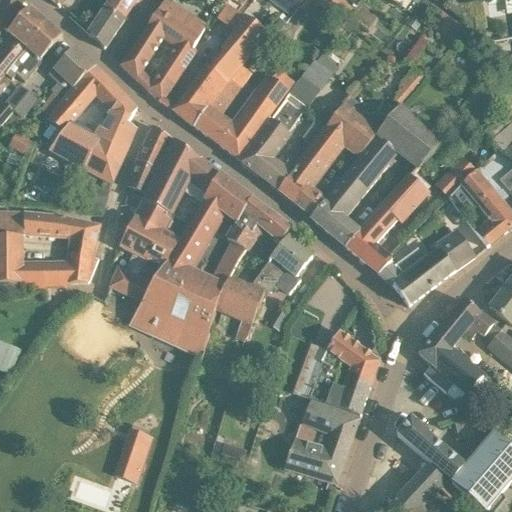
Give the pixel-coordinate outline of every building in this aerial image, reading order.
[(0,32),(24,0),(4,0),(0,5),(0,32)] [(64,0),(48,0),(58,9),(64,0)] [(114,0),(107,11),(124,22),(124,21),(124,22),(137,0),(114,0)] [(158,15),(135,49),(122,69),(137,83),(148,93),(161,105),(162,104),(161,104),(163,101),(185,69),(194,53),(192,52),(206,27),(204,26),(213,11),(194,0),(190,0),(183,12),(166,2),(158,15)] [(313,3),(309,0),(308,0),(302,8),(300,10),(304,13),(313,3)] [(407,0),(393,0),(393,1),(404,11),(411,3),(407,0)] [(407,0),(411,3),(404,11),(411,15),(417,8),(418,9),(424,1),(422,0),(407,0)] [(353,10),(342,2),(329,20),(340,28),(353,10)] [(234,35),(207,70),(175,114),(174,113),(174,114),(195,131),(222,94),(226,89),(227,89),(231,84),(268,37),(227,5),(216,21),(234,35)] [(487,40),(486,30),(476,31),(475,19),(462,20),(461,7),(447,9),(450,11),(455,15),(464,22),(487,40)] [(9,35),(15,40),(0,57),(0,79),(4,75),(5,76),(8,73),(26,54),(49,27),(29,10),(9,35)] [(107,11),(90,38),(104,52),(124,22),(107,11)] [(442,16),(439,29),(435,37),(449,47),(454,41),(462,31),(442,16)] [(276,40),(286,26),(279,22),(270,35),(276,40)] [(41,63),(62,39),(49,27),(26,54),(8,73),(5,76),(11,81),(16,76),(25,84),(42,64),(41,63)] [(50,77),(58,85),(51,94),(52,95),(40,112),(48,119),(45,124),(49,127),(51,123),(50,122),(61,106),(73,92),(83,82),(84,82),(97,72),(75,51),(50,77)] [(483,62),(477,62),(474,67),(475,72),(481,75),(486,73),(488,70),(487,65),(483,62)] [(425,79),(413,68),(398,86),(402,90),(393,102),(400,108),(425,79)] [(511,68),(511,69),(484,97),(504,117),(511,108),(511,68)] [(127,152),(135,131),(127,126),(137,112),(122,97),(108,83),(97,72),(84,82),(83,82),(73,92),(61,106),(50,122),(51,123),(49,127),(41,138),(54,146),(49,153),(85,173),(102,143),(127,152)] [(240,166),(257,179),(270,187),(270,186),(271,187),(285,169),(271,159),(320,93),(302,81),(273,119),(274,119),(240,166)] [(239,163),(240,162),(289,94),(272,82),(235,131),(222,149),(221,148),(220,150),(239,163)] [(222,94),(195,131),(220,150),(221,148),(222,149),(235,131),(219,120),(240,90),(231,84),(227,89),(226,89),(222,94)] [(37,104),(20,89),(0,111),(0,129),(14,114),(22,121),(37,104)] [(279,195),(296,208),(312,221),(328,202),(310,189),(343,143),(361,157),(377,138),(379,135),(359,121),(365,113),(350,100),(335,120),(334,119),(324,132),(312,148),(313,149),(307,158),(294,175),(279,195)] [(312,221),(311,222),(332,240),(344,250),(345,248),(346,249),(358,234),(340,220),(378,171),(381,173),(387,166),(383,163),(392,152),(417,172),(419,172),(444,145),(399,110),(379,135),(377,138),(378,139),(328,202),(312,221)] [(323,111),(314,124),(324,132),(334,119),(323,111)] [(511,166),(511,149),(507,144),(511,139),(511,132),(509,130),(511,126),(511,124),(504,117),(484,136),(511,166)] [(154,130),(138,164),(156,173),(171,142),(154,130)] [(9,149),(25,158),(32,145),(16,136),(9,149)] [(136,222),(148,227),(176,170),(188,154),(175,144),(136,222)] [(302,154),(307,158),(313,149),(312,148),(305,144),(303,146),(302,154)] [(190,183),(208,196),(218,177),(188,154),(176,170),(148,227),(163,233),(190,183)] [(447,200),(474,170),(461,158),(434,188),(447,200)] [(145,196),(156,173),(138,164),(129,191),(145,196)] [(511,166),(508,170),(511,173),(511,174),(499,185),(511,199),(511,166)] [(294,175),(285,169),(271,187),(270,186),(270,187),(279,195),(294,175)] [(511,230),(511,218),(478,177),(475,174),(450,201),(462,216),(475,206),(486,220),(483,222),(486,226),(474,235),(487,251),(511,230)] [(218,177),(208,196),(203,206),(205,207),(183,241),(154,287),(140,308),(132,329),(201,359),(209,338),(207,337),(215,314),(223,291),(228,282),(229,280),(246,254),(247,256),(248,255),(236,248),(214,288),(185,274),(223,216),(237,227),(239,227),(251,201),(218,177)] [(344,250),(361,263),(372,251),(397,223),(402,227),(430,197),(410,180),(360,235),(358,234),(346,249),(345,248),(344,250)] [(108,205),(88,200),(85,212),(105,217),(108,205)] [(228,243),(236,248),(248,255),(255,245),(261,249),(268,240),(278,248),(292,231),(281,223),(251,201),(239,227),(237,227),(228,243)] [(0,285),(20,286),(20,291),(44,290),(44,288),(88,286),(98,262),(92,262),(95,247),(99,230),(66,222),(66,220),(0,215),(0,285)] [(134,257),(125,274),(129,276),(154,287),(183,241),(163,233),(148,227),(136,222),(127,240),(125,240),(123,245),(124,247),(122,251),(134,257)] [(380,278),(393,290),(409,310),(456,274),(476,260),(475,258),(473,259),(454,233),(434,248),(437,252),(403,277),(391,267),(382,278),(381,277),(380,278)] [(289,241),(276,257),(253,286),(250,285),(249,287),(247,289),(249,290),(249,291),(265,297),(270,301),(287,280),(284,277),(285,275),(294,282),(312,260),(289,241)] [(120,296),(129,276),(125,274),(118,271),(109,291),(120,296)] [(251,330),(265,297),(249,291),(249,290),(247,289),(249,287),(229,280),(228,282),(223,291),(215,314),(241,325),(235,342),(243,345),(251,330)] [(511,293),(506,289),(489,311),(511,328),(511,293)] [(501,334),(464,303),(449,322),(465,335),(472,341),(477,335),(483,341),(484,340),(491,345),(489,348),(491,349),(501,334)] [(424,378),(439,391),(446,396),(454,387),(468,398),(483,379),(450,353),(455,347),(465,335),(449,322),(439,334),(419,358),(432,368),(424,378)] [(511,342),(501,334),(491,349),(489,348),(486,351),(511,372),(511,342)] [(339,336),(326,353),(327,354),(321,366),(323,367),(331,370),(330,374),(335,377),(343,364),(355,373),(353,377),(370,390),(378,365),(339,336)] [(327,354),(326,353),(312,348),(294,398),(310,403),(323,367),(321,366),(327,354)] [(360,420),(366,401),(370,390),(353,377),(347,395),(334,391),(339,377),(335,377),(330,374),(331,370),(323,367),(310,403),(360,420)] [(336,489),(359,422),(312,406),(305,426),(302,425),(285,471),(336,489)] [(511,489),(511,453),(493,437),(465,470),(429,439),(430,437),(410,420),(397,439),(452,485),(451,486),(480,511),(497,511),(506,502),(501,497),(509,487),(511,489)] [(475,421),(455,426),(459,442),(479,438),(475,421)] [(237,450),(233,461),(244,464),(247,453),(237,450)] [(123,470),(118,468),(114,479),(135,486),(145,456),(129,451),(123,470)] [(419,511),(444,484),(428,468),(388,511),(389,511),(419,511)] [(253,484),(247,488),(252,494),(257,490),(253,484)]
